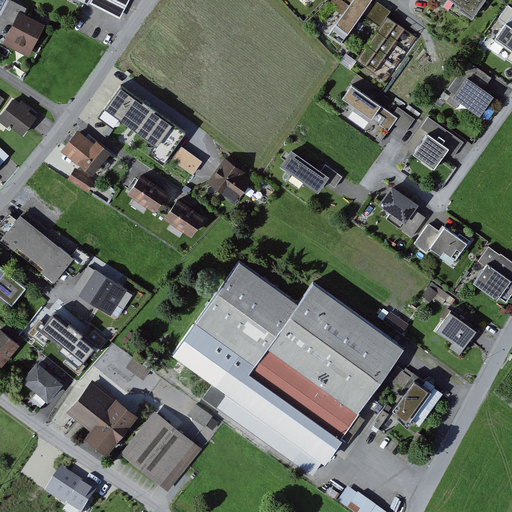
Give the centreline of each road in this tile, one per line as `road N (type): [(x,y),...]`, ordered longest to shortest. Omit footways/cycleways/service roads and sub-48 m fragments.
road 1 (residential): [(155,0),(0,203)]
road 2 (residential): [(413,511),(511,329)]
road 3 (residential): [(0,394),(165,511)]
road 4 (residential): [(511,106),(439,199),(384,164)]
